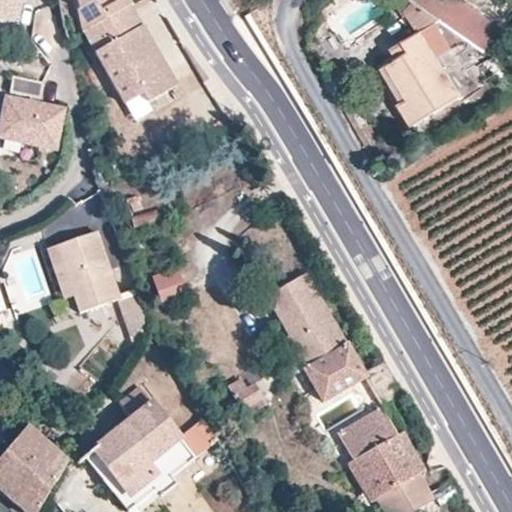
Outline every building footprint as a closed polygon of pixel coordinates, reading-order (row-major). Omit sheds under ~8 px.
[(0,0),(0,19),(17,23),(21,0),(0,0)] [(93,28),(129,7),(124,0),(76,0),(84,34),(93,28)] [(413,3),(409,0),(390,0),(401,15),(413,3)] [(438,59),(468,41),(413,3),(401,15),(415,35),(391,50),(396,61),(387,67),(407,101),(399,106),(412,126),(461,96),(438,59)] [(176,86),(129,7),(93,28),(105,48),(93,55),(123,105),(140,95),(146,105),(176,86)] [(486,63),(509,98),(511,96),(511,71),(493,58),(486,63)] [(377,72),(399,106),(407,101),(387,67),(377,72)] [(42,84),(12,78),(9,93),(39,100),(42,84)] [(4,99),(1,115),(6,115),(9,100),(4,99)] [(6,115),(1,115),(0,119),(0,137),(56,149),(56,148),(62,120),(63,116),(36,111),(38,105),(9,100),(6,115)] [(64,109),(38,105),(36,111),(63,116),(64,109)] [(62,120),(56,148),(66,150),(71,123),(62,120)] [(81,313),(117,301),(94,233),(58,246),(75,296),(81,313)] [(62,300),(75,296),(58,246),(45,251),(62,300)] [(173,275),(156,281),(161,291),(177,285),(173,275)] [(365,377),(364,374),(346,344),(344,345),(306,276),(265,300),(305,369),(303,370),(321,402),(323,403),(365,377)] [(149,324),(137,293),(117,301),(134,349),(149,324)] [(403,394),(384,362),(364,374),(365,377),(375,394),(381,391),(387,400),(381,404),(382,406),(403,394)] [(247,416),(266,404),(248,376),(229,388),(247,416)] [(172,477),(217,439),(204,416),(180,436),(140,386),(118,402),(131,419),(90,452),(108,475),(101,478),(112,491),(118,487),(133,507),(154,490),(159,496),(177,483),(172,477)] [(375,394),(381,404),(387,400),(381,391),(375,394)] [(417,475),(395,437),(379,408),(338,433),(354,460),(377,499),(383,511),(408,511),(430,499),(417,475)] [(88,424),(76,414),(66,428),(79,439),(88,424)] [(0,491),(9,498),(24,511),(36,511),(66,462),(25,428),(0,456),(0,491)] [(403,432),(399,434),(421,473),(425,471),(403,432)] [(421,473),(399,434),(395,437),(417,475),(421,473)] [(108,475),(90,452),(84,457),(101,478),(108,475)] [(368,504),(377,499),(354,460),(346,464),(368,504)] [(127,510),(133,507),(118,487),(112,491),(127,510)]
